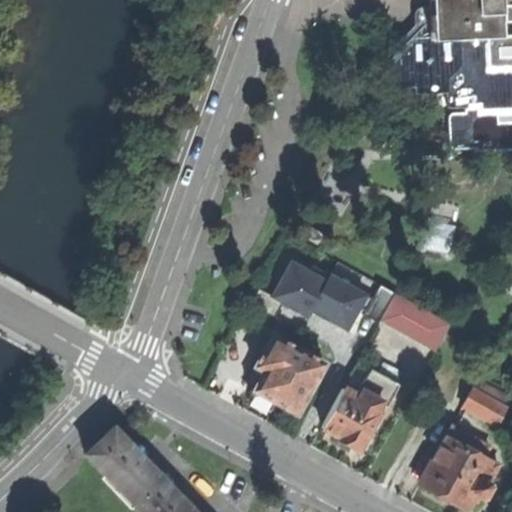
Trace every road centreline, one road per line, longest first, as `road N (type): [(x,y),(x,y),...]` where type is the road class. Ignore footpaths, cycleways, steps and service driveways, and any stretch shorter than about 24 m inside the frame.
road 1 (residential): [(269,0),(128,373)]
road 2 (residential): [(374,511),(128,373)]
road 3 (residential): [(0,500),(128,373)]
road 4 (residential): [(128,373),(0,304)]
